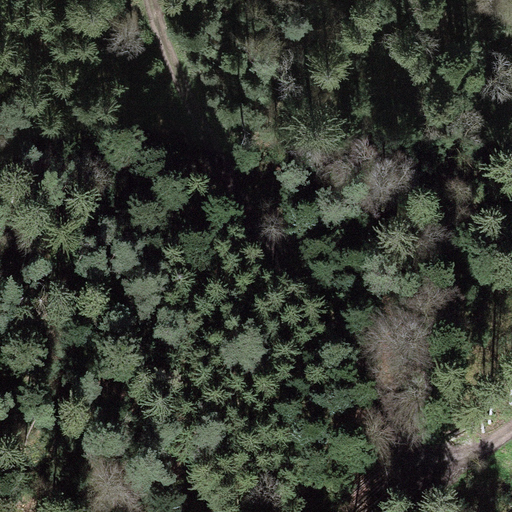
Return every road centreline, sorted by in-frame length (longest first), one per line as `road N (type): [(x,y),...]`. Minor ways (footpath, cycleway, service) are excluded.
road 1 (track): [(425,477),(365,432),(318,364),(217,176),(177,83),(159,0)]
road 2 (track): [(391,511),(511,414)]
